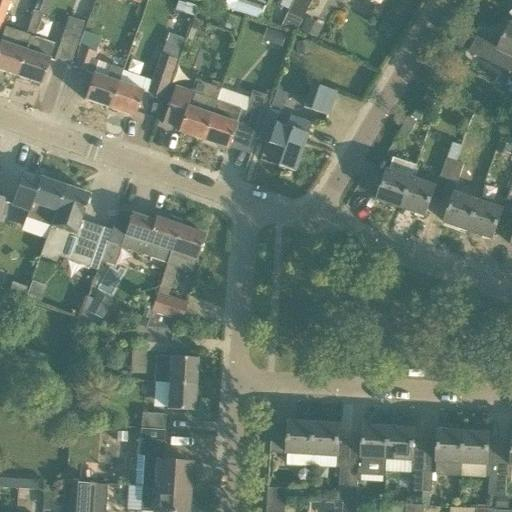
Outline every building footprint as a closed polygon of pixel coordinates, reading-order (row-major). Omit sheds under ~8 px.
[(0,0),(0,25),(8,0),(0,0)] [(225,0),(222,7),(258,20),(268,0),(225,0)] [(300,20),(310,0),(292,0),(286,13),(280,26),(295,33),(300,20)] [(177,2),(174,10),(182,13),(185,4),(177,2)] [(0,71),(15,77),(37,13),(33,11),(25,34),(4,27),(0,38),(0,71)] [(15,77),(40,85),(47,66),(49,59),(53,45),(33,38),(41,14),(37,13),(15,77)] [(511,25),(510,25),(498,49),(477,38),(470,52),(488,61),(511,72),(511,25)] [(79,36),(63,31),(53,61),(69,66),(79,36)] [(121,70),(108,109),(133,117),(140,99),(142,92),(162,99),(175,60),(181,44),(167,39),(165,45),(164,44),(160,55),(159,55),(150,81),(121,70)] [(88,72),(95,53),(94,53),(97,44),(83,40),(80,48),(79,48),(73,67),(88,72)] [(108,109),(121,70),(122,70),(109,66),(105,79),(92,74),(90,81),(84,100),(108,109)] [(335,92),(316,86),(311,84),(303,108),(327,116),(335,92)] [(215,101),(220,89),(206,85),(202,96),(174,87),(162,124),(178,130),(177,133),(202,141),(215,101)] [(241,125),(255,130),(263,108),(266,96),(252,92),(241,125)] [(422,102),(433,108),(438,98),(428,92),(422,102)] [(240,109),(215,101),(202,141),(226,150),(233,131),(235,124),(240,109)] [(277,112),(263,108),(255,130),(259,131),(256,140),(267,144),(283,149),(277,167),(293,172),(310,124),(291,118),(289,117),(285,127),(274,123),(277,112)] [(406,139),(417,122),(409,117),(398,134),(406,139)] [(460,146),(453,143),(448,159),(446,158),(440,178),(448,181),(460,146)] [(377,201),(401,209),(412,178),(416,165),(412,164),(393,158),(389,171),(387,170),(377,201)] [(455,161),(448,181),(457,184),(464,164),(456,162),(455,161)] [(53,228),(56,222),(52,221),(64,186),(39,178),(38,181),(21,175),(10,206),(27,212),(25,218),(53,228)] [(436,186),(412,178),(401,209),(425,217),(432,198),(436,186)] [(89,195),(64,186),(52,221),(56,222),(53,228),(75,235),(89,195)] [(479,201),(455,193),(444,223),(468,232),(479,201)] [(503,209),(479,201),(468,232),(492,240),(503,209)] [(166,264),(179,226),(181,221),(169,216),(165,221),(155,218),(153,222),(131,214),(119,248),(166,264)] [(67,288),(82,293),(103,229),(89,224),(67,288)] [(166,264),(176,268),(190,273),(194,261),(195,261),(204,235),(179,226),(166,264)] [(7,295),(22,300),(26,287),(11,283),(7,295)] [(89,290),(79,316),(99,324),(109,298),(89,290)] [(157,293),(146,327),(170,329),(173,319),(180,321),(186,303),(157,293)] [(146,327),(134,326),(132,351),(131,351),(130,373),(144,374),(146,352),(169,353),(170,329),(146,327)] [(195,385),(196,359),(154,356),(153,383),(167,384),(195,385)] [(167,384),(165,410),(173,410),(193,411),(195,385),(167,384)] [(141,413),(140,430),(164,431),(165,414),(141,413)] [(312,465),(312,456),(314,424),(289,422),(288,429),(271,429),(270,453),(288,454),(288,463),(312,465)] [(312,456),(337,457),(338,445),(339,425),(314,424),(312,456)] [(349,468),(348,488),(357,488),(358,469),(361,469),(362,459),(387,460),(389,428),(363,426),(362,445),(350,445),(349,465),(349,468)] [(389,428),(387,460),(411,461),(411,472),(424,473),(425,442),(413,442),(414,429),(389,428)] [(421,505),(424,506),(430,506),(431,493),(435,493),(436,473),(437,463),(461,464),(463,432),(438,430),(437,443),(425,442),(423,492),(422,503),(421,503),(421,505)] [(497,495),(500,444),(488,443),(489,433),(463,432),(461,464),(487,466),(486,477),(490,477),(489,495),(497,495)] [(140,486),(188,489),(190,464),(162,462),(163,441),(137,440),(134,486),(140,486)] [(511,467),(511,444),(500,444),(497,495),(506,496),(507,477),(511,477),(511,467)] [(97,463),(84,462),(70,461),(69,480),(95,482),(97,463)] [(338,501),(344,501),(347,501),(349,468),(340,467),(338,501)] [(0,478),(0,488),(17,489),(18,479),(0,478)] [(18,479),(17,489),(18,489),(17,498),(31,498),(32,490),(42,491),(43,481),(18,479)] [(63,482),(62,496),(64,496),(63,511),(92,511),(95,485),(63,482)] [(186,511),(188,489),(140,486),(139,511),(186,511)] [(287,498),(288,489),(268,488),(267,497),(287,498)] [(283,511),(284,507),(287,507),(287,498),(267,497),(266,511),(283,511)] [(334,511),(343,511),(344,501),(338,501),(335,501),(334,511)] [(352,511),(353,502),(347,501),(344,501),(343,511),(352,511)]
